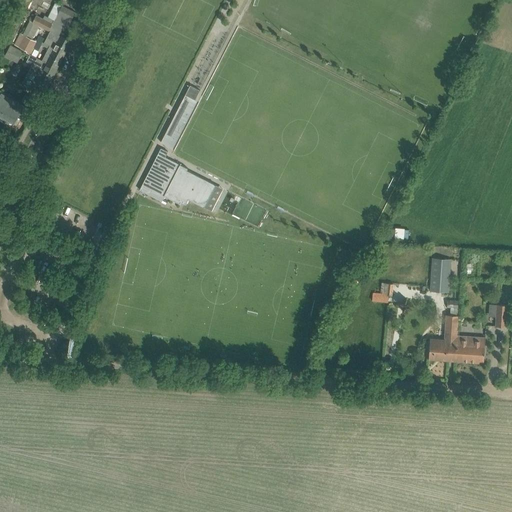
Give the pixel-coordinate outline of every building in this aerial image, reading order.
[(75,12),(62,6),(56,3),(49,17),(46,15),(43,20),(32,14),(29,20),(30,20),(23,34),(24,35),(24,36),(32,41),(40,25),(49,30),(53,21),(67,28),(71,20),(75,12)] [(35,42),(41,45),(48,48),(63,56),(71,41),(50,31),(44,43),(42,42),(44,38),(39,35),(35,42)] [(26,53),(30,54),(31,55),(34,48),(38,50),(41,45),(35,42),(32,41),(24,36),(24,35),(23,34),(20,33),(14,45),(27,51),(26,53)] [(10,45),(5,56),(17,63),(23,51),(10,45)] [(48,48),(42,60),(57,68),(63,56),(48,48)] [(31,55),(30,54),(27,61),(30,63),(32,62),(33,63),(26,77),(27,79),(36,83),(32,91),(37,94),(41,87),(46,89),(57,68),(42,60),(31,55)] [(185,95),(162,141),(161,142),(173,149),(198,101),(195,100),(200,90),(190,85),(185,95)] [(22,108),(0,96),(0,119),(7,123),(9,120),(14,123),(22,108)] [(140,190),(148,194),(162,201),(165,196),(179,203),(180,201),(185,204),(188,199),(204,207),(216,185),(187,170),(188,168),(165,157),(168,152),(161,148),(140,190)] [(433,258),(431,282),(431,291),(448,292),(450,259),(433,258)] [(394,284),(388,284),(382,283),(381,293),(373,292),(372,303),(388,304),(389,294),(393,295),(394,284)] [(497,304),(496,326),(506,327),(508,305),(497,304)] [(429,358),(456,360),(458,335),(457,335),(459,315),(446,315),(445,340),(430,339),(429,358)] [(458,335),(456,360),(484,362),(485,337),(458,335)]
